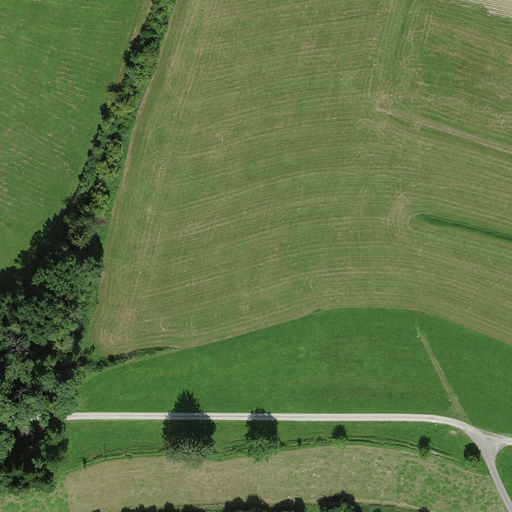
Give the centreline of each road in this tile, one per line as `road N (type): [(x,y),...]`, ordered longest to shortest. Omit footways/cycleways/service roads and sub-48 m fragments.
road 1 (track): [(511,440),(414,418),(0,415)]
road 2 (track): [(404,0),(370,120),(400,212),(419,327),(468,428)]
road 3 (track): [(511,150),(370,104)]
